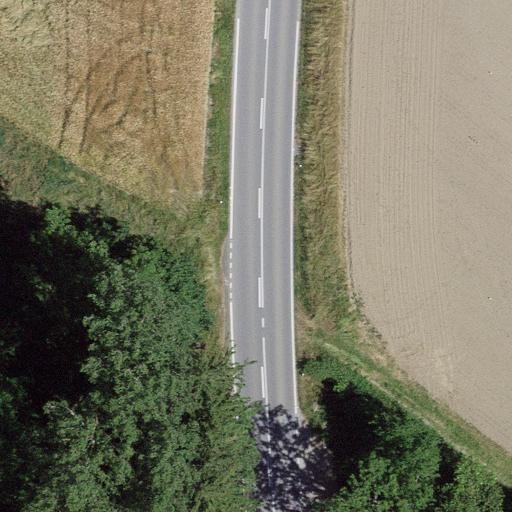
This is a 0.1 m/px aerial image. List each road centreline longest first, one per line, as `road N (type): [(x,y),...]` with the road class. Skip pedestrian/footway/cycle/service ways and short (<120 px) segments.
road 1 (tertiary): [(303,0),(270,340),(275,511)]
road 2 (track): [(511,461),(275,291)]
